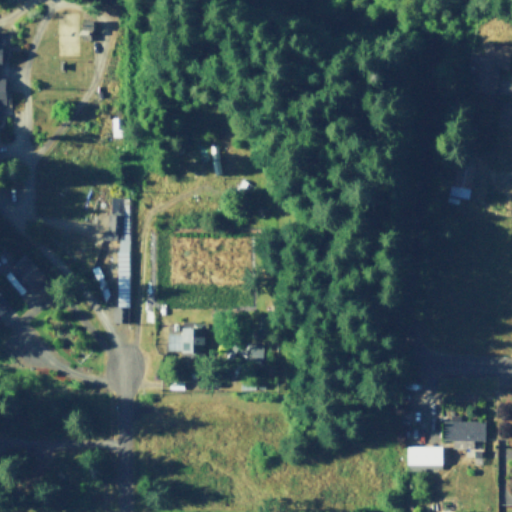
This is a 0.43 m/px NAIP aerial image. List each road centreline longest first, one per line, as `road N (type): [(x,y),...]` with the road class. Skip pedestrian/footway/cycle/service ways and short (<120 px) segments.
road 1 (residential): [(511,363),(435,363),(414,348),(406,289),(424,125)]
road 2 (residential): [(125,511),(125,368)]
